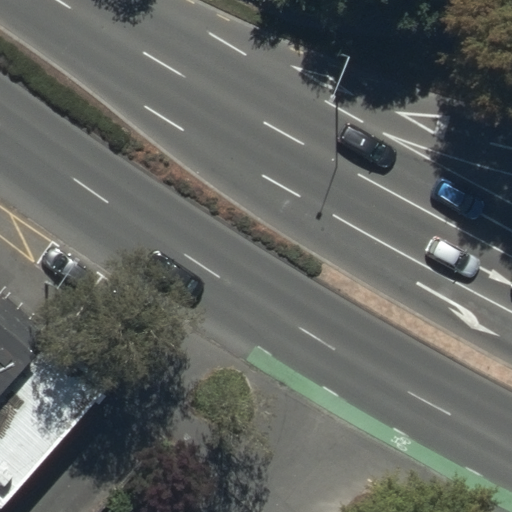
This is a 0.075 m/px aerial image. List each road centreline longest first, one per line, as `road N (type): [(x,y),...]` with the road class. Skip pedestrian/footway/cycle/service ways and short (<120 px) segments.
road 1 (primary): [(474,435),(235,288),(0,126)]
road 2 (primary): [(197,85),(352,196),(511,281)]
road 3 (primary): [(197,85),(511,149)]
road 4 (primary): [(53,0),(197,85)]
